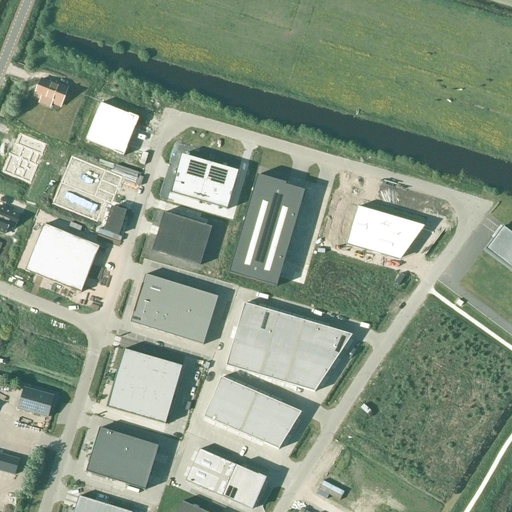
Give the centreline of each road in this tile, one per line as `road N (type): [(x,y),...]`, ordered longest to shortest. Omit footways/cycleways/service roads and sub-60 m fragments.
road 1 (unclassified): [(465,226),(469,208),(454,197),(169,114),(100,330)]
road 2 (unclassified): [(465,226),(280,511)]
road 3 (unclassified): [(100,330),(44,511)]
road 4 (unknown): [(233,291),(386,342)]
road 5 (unknown): [(339,414),(212,363)]
road 6 (unknown): [(183,436),(293,489)]
